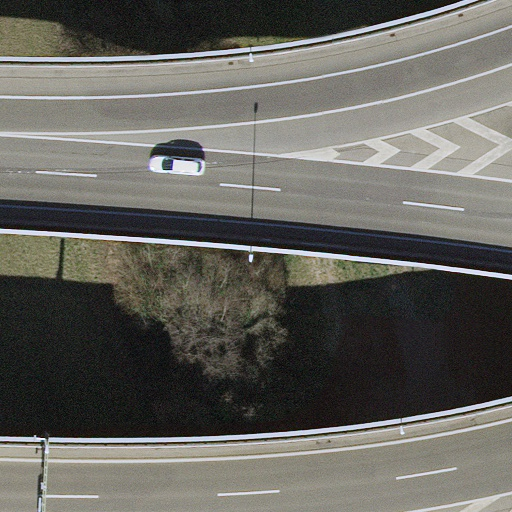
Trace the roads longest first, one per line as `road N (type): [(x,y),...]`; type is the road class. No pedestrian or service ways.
road 1 (motorway): [(511,47),(289,103),(0,135)]
road 2 (motorway): [(511,214),(0,156)]
road 3 (motorway): [(0,510),(320,491),(511,459)]
